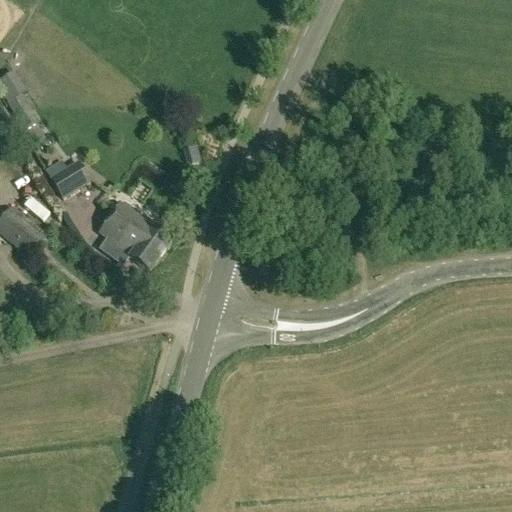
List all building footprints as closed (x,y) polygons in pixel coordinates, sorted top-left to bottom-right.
[(93,186),(81,166),(54,183),(66,203),(93,186)] [(157,212),(163,192),(144,186),(138,205),(157,212)] [(367,199),(367,186),(349,186),(350,199),(367,199)] [(154,230),(123,207),(102,237),(109,242),(101,253),(125,270),(131,261),(151,276),(177,240),(157,225),(154,230)] [(51,242),(12,211),(0,225),(0,237),(33,264),(51,242)]
